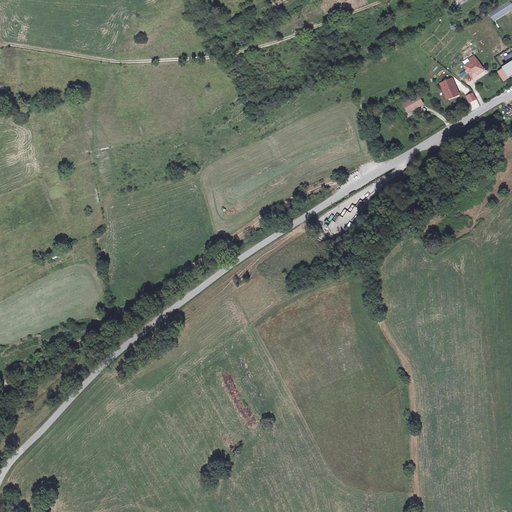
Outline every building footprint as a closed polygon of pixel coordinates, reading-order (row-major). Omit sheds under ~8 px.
[(489,14),(492,19),(494,21),(508,12),(508,11),(507,9),(511,5),(511,4),(510,1),(489,14)] [(511,52),(503,57),(506,63),(511,59),(511,52)] [(467,71),(461,75),(463,78),(469,74),(471,78),(483,70),(474,56),(469,60),(471,63),(464,67),(467,71)] [(508,75),(511,72),(511,62),(503,68),(508,75)] [(502,69),(497,72),(503,81),(509,78),(502,69)] [(448,99),(455,96),(458,95),(451,79),(441,83),(448,99)] [(403,103),(407,111),(415,106),(416,108),(423,105),(418,95),(403,103)]
